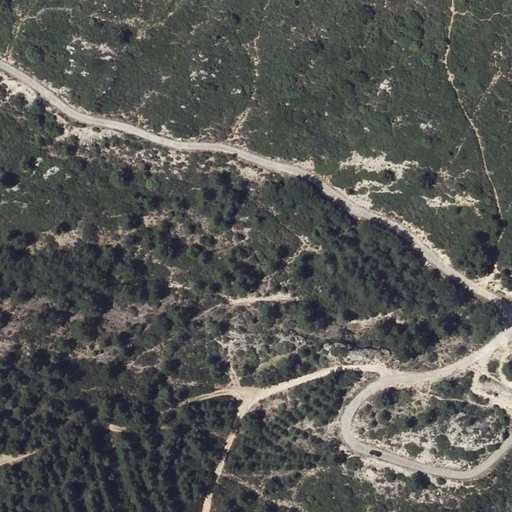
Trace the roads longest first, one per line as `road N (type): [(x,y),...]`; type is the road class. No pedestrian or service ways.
road 1 (track): [(511,437),(464,475),(355,448),(346,438),(346,418),(365,392),(436,375),(498,342),(507,329),(500,303),(404,230),(350,206),(314,178),(239,151),(176,144),(75,116),(0,64)]
road 2 (track): [(403,379),(381,368),(337,369),(248,395),(202,511)]
road 3 (track): [(248,395),(195,398),(144,425),(85,424),(0,462)]
